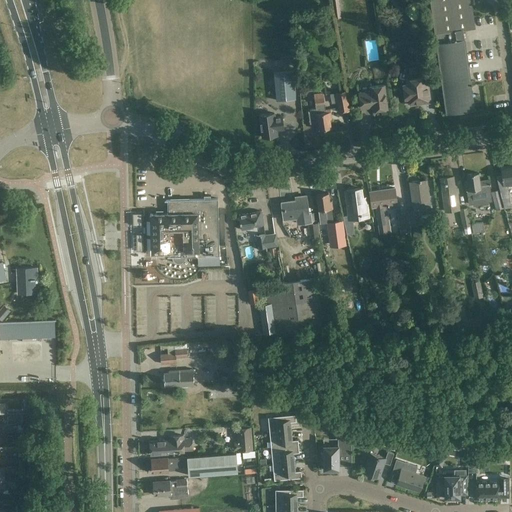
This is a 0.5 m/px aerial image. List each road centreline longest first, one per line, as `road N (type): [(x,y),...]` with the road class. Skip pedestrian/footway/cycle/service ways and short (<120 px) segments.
road 1 (unclassified): [(115,124),(148,126),(254,168),(511,135)]
road 2 (secondary): [(95,343),(59,129)]
road 3 (secondary): [(46,133),(95,343)]
road 4 (secondary): [(106,511),(95,343)]
road 5 (residential): [(127,511),(125,344)]
road 6 (secondary): [(7,0),(46,133)]
road 7 (secondary): [(59,129),(26,0)]
road 8 (unclassified): [(115,124),(97,0)]
road 9 (residential): [(431,511),(345,486),(314,488)]
